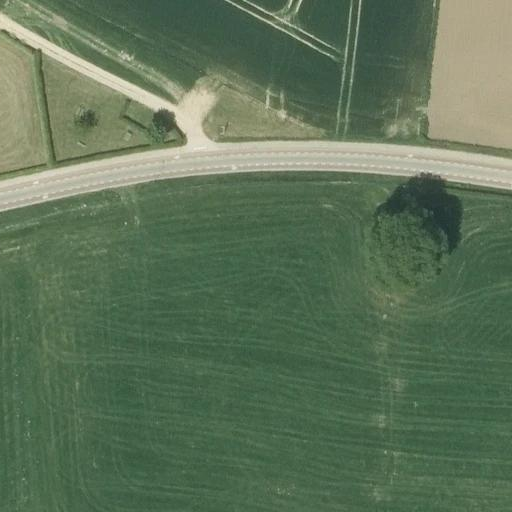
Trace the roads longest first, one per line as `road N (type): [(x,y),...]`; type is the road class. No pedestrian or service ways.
road 1 (tertiary): [(0,200),(117,174),(284,158),(511,177)]
road 2 (track): [(199,163),(186,124),(0,22)]
